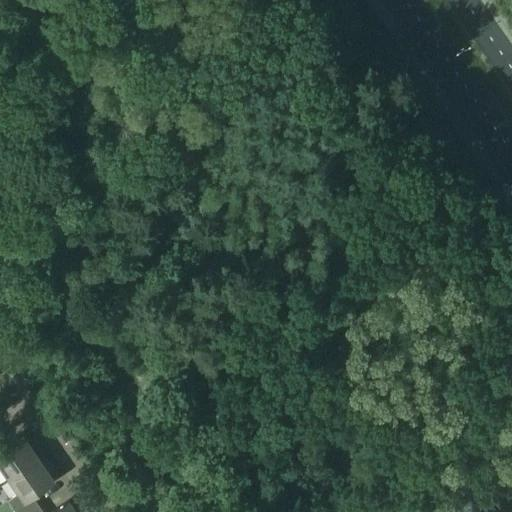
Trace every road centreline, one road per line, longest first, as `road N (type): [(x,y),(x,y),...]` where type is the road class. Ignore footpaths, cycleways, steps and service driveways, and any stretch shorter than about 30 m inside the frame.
road 1 (primary): [(404,0),(511,153)]
road 2 (residential): [(103,511),(41,421),(21,413),(0,417)]
